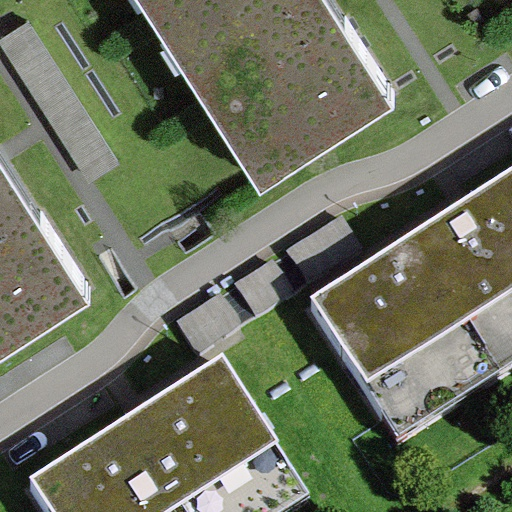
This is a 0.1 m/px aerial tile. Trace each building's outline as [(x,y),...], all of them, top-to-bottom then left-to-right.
[(335,0),(152,0),(263,177),(395,95),(335,0)] [(91,179),(122,159),(32,17),(1,37),(91,179)] [(0,141),(0,348),(93,292),(0,141)] [(511,189),(317,313),(402,445),(511,374),(511,189)] [(305,511),(316,505),(230,371),(37,493),(49,511),(305,511)]
